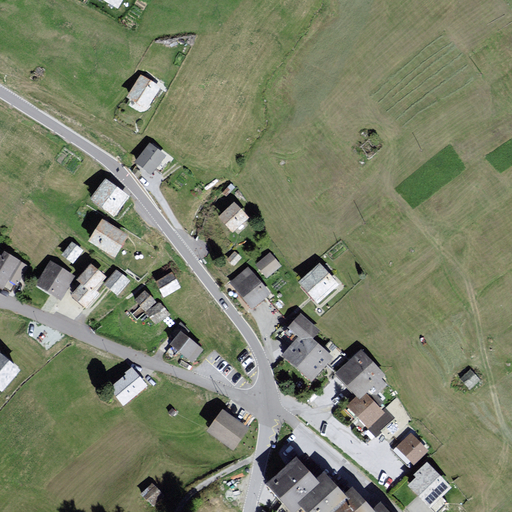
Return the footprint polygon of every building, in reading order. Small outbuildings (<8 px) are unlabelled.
[(121,0),(97,0),(115,11),(121,0)] [(159,88),(138,77),(125,102),(146,113),(159,88)] [(165,158),(149,146),(134,166),(150,178),(165,158)] [(127,197),(103,179),(89,199),(112,217),(127,197)] [(247,218),(232,203),(217,218),(231,233),(247,218)] [(127,236),(100,219),(86,242),(112,259),(127,236)] [(82,251),(71,243),(61,256),(72,264),(82,251)] [(240,257),(235,252),(228,260),(231,263),(233,265),(240,257)] [(280,267),(269,253),(255,266),(266,279),(280,267)] [(0,258),(0,290),(1,291),(7,281),(17,287),(29,268),(8,256),(4,261),(0,258)] [(74,277),(49,262),(34,286),(59,301),(74,277)] [(339,286),(318,264),(297,284),(317,306),(339,286)] [(80,285),(69,297),(85,310),(98,294),(94,291),(105,278),(89,265),(75,281),(80,285)] [(270,295),(248,268),(229,284),(251,311),(270,295)] [(116,270),(103,286),(116,297),(129,281),(116,270)] [(172,273),(156,282),(160,288),(164,295),(180,286),(172,273)] [(145,310),(155,302),(153,300),(145,291),(136,300),(140,305),(145,310)] [(159,303),(147,313),(151,317),(156,323),(168,313),(159,303)] [(137,318),(146,312),(141,306),(133,312),(137,318)] [(311,385),(334,358),(339,352),(329,343),(323,351),(312,341),(320,332),(300,314),(283,334),(292,342),(279,357),(311,385)] [(193,359),(201,349),(186,337),(190,332),(180,324),(175,329),(180,333),(172,343),(193,359)] [(360,351),(334,374),(359,403),(366,395),(385,376),(360,351)] [(0,354),(0,355),(0,387),(2,389),(18,369),(9,361),(0,354)] [(146,386),(132,369),(111,386),(125,403),(146,386)] [(479,379),(471,370),(461,378),(465,383),(470,388),(479,379)] [(353,397),(344,407),(376,436),(380,430),(392,418),(383,409),(366,395),(359,403),(353,397)] [(397,397),(383,409),(392,418),(380,430),(389,440),(411,420),(397,397)] [(248,429),(222,411),(206,433),(232,452),(248,429)] [(412,468),(429,452),(410,433),(393,449),(412,468)] [(297,458),(268,484),(284,502),(292,511),(301,504),(308,511),(387,511),(381,505),(374,511),(353,490),(347,496),(327,473),(318,481),(315,477),(297,458)] [(427,466),(406,486),(429,510),(450,490),(427,466)] [(162,495),(151,485),(142,494),(148,500),(153,504),(162,495)]
